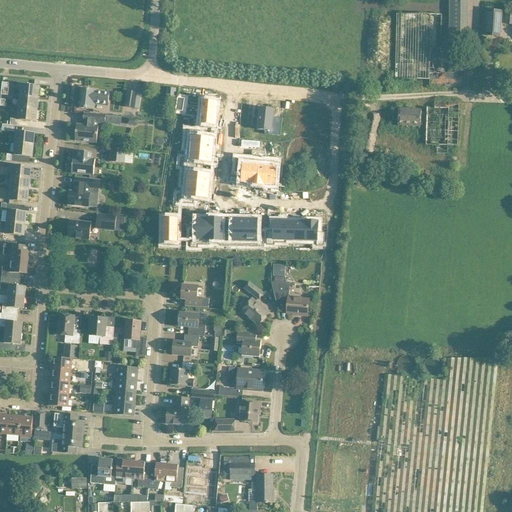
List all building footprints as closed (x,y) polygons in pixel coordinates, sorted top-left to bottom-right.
[(474,27),(475,2),(457,1),(456,26),(474,27)] [(500,38),(502,11),(487,10),(485,36),(500,38)] [(453,17),(421,16),(420,37),(412,37),(410,80),(450,82),(453,17)] [(9,83),(2,83),(1,95),(8,96),(9,83)] [(20,97),(38,99),(40,87),(21,85),(20,97)] [(95,105),(108,106),(110,93),(96,91),(96,90),(81,89),(78,109),(94,110),(95,105)] [(137,93),(128,91),(125,107),(135,109),(137,93)] [(19,108),(37,110),(38,99),(20,97),(19,108)] [(177,98),(175,111),(183,112),(185,99),(177,98)] [(203,101),(200,127),(214,128),(216,103),(212,102),(212,101),(207,101),(207,102),(203,101)] [(427,108),(426,118),(426,145),(437,145),(437,154),(447,154),(447,146),(457,146),(459,102),(435,101),(434,108),(427,108)] [(18,120),(36,122),(37,110),(19,108),(18,120)] [(281,136),(282,119),(272,118),(273,110),(260,109),(258,131),(265,131),(265,135),(281,136)] [(98,127),(97,127),(98,123),(105,124),(106,116),(84,114),(83,122),(84,122),(84,126),(77,125),(75,141),(97,143),(98,127)] [(187,130),(186,149),(188,149),(212,151),(213,139),(200,138),(200,131),(187,130)] [(15,144),(34,146),(35,134),(16,132),(15,144)] [(498,144),(498,134),(484,133),(483,143),(498,144)] [(15,144),(14,155),(32,157),(34,146),(15,144)] [(109,163),(125,164),(126,150),(110,149),(109,163)] [(181,159),(181,167),(184,167),(197,168),(197,162),(211,163),(212,151),(188,149),(187,160),(181,159)] [(72,173),(94,176),(95,160),(91,159),(92,153),(78,151),(77,158),(73,158),(72,173)] [(237,159),(236,172),(242,173),(241,183),(252,184),(253,184),(254,166),(255,166),(255,161),(237,159)] [(265,167),(263,185),(264,185),(275,186),(277,163),(265,162),(265,167)] [(12,177),(30,179),(31,168),(13,166),(12,177)] [(252,184),(252,185),(264,186),(264,185),(263,185),(265,167),(255,166),(254,166),(253,184),(252,184)] [(184,167),(182,185),(185,185),(209,187),(210,175),(196,174),(197,168),(184,167)] [(30,179),(12,177),(11,189),(29,191),(30,179)] [(76,179),(75,179),(74,186),(76,186),(75,192),(70,192),(68,205),(89,207),(90,193),(89,193),(99,194),(100,180),(76,178),(76,179)] [(178,195),(177,203),(188,204),(194,204),(194,198),(207,199),(209,187),(185,185),(184,196),(178,195)] [(11,189),(9,201),(28,202),(29,191),(11,189)] [(162,204),(162,211),(174,212),(175,205),(162,204)] [(7,223),(25,225),(27,213),(8,211),(7,223)] [(124,232),(125,218),(98,215),(97,229),(124,232)] [(163,219),(163,241),(177,242),(177,219),(163,219)] [(209,219),(209,220),(209,243),(220,243),(220,245),(227,245),(227,233),(221,233),(221,220),(209,219)] [(191,232),(190,248),(198,248),(198,245),(209,245),(209,243),(209,220),(197,220),(197,232),(191,232)] [(227,233),(227,245),(245,246),(246,220),(234,220),(233,233),(227,233)] [(246,220),(245,246),(263,246),(264,234),(257,234),(257,221),(246,220)] [(69,229),(68,238),(90,240),(91,223),(70,221),(70,223),(68,222),(67,229),(69,229)] [(6,234),(24,236),(25,225),(7,223),(6,234)] [(317,223),(306,223),(306,224),(306,242),(317,242),(317,247),(324,247),(325,234),(317,234),(317,223)] [(274,234),(267,234),(267,247),(274,247),(274,242),(285,242),(285,224),(274,224),(274,234)] [(296,224),(285,224),(285,242),(296,242),(296,224)] [(306,224),(296,224),(296,242),(306,242),(306,224)] [(10,262),(28,264),(29,252),(27,252),(28,246),(4,244),(3,255),(11,256),(10,262)] [(104,263),(105,246),(93,245),(92,262),(104,263)] [(2,267),(1,278),(20,280),(21,274),(27,274),(28,264),(10,262),(10,267),(2,267)] [(282,265),(274,265),(274,276),(274,283),(285,283),(285,276),(282,276),(282,265)] [(25,298),(26,287),(20,286),(20,280),(1,278),(0,290),(8,290),(8,297),(25,298)] [(258,300),(263,294),(250,283),(244,289),(258,300)] [(299,315),(299,316),(307,317),(309,300),(289,298),(290,283),(285,283),(274,283),(271,283),(276,303),(287,304),(287,314),(299,315)] [(198,286),(193,286),(183,285),(182,300),(186,300),(186,306),(200,307),(209,308),(209,299),(201,298),(197,297),(198,286)] [(25,298),(8,297),(0,296),(0,301),(3,304),(2,314),(0,313),(0,314),(18,316),(18,309),(24,309),(25,298)] [(252,298),(241,312),(259,326),(269,313),(252,298)] [(204,336),(206,322),(199,322),(199,315),(180,313),(179,327),(192,328),(192,336),(199,337),(199,336),(204,336)] [(5,333),(22,334),(23,323),(17,322),(18,316),(0,314),(0,327),(5,328),(5,333)] [(75,317),(60,315),(58,335),(66,336),(65,344),(80,345),(81,331),(73,330),(75,317)] [(113,346),(114,334),(114,332),(114,328),(106,327),(107,319),(91,318),(89,336),(101,337),(100,345),(113,346)] [(136,353),(136,357),(145,358),(147,341),(140,340),(141,322),(126,321),(126,329),(114,328),(114,332),(114,334),(125,335),(124,352),(136,353)] [(256,341),(257,334),(257,333),(238,332),(237,344),(242,344),(241,356),(260,358),(261,341),(256,341)] [(0,350),(15,351),(15,345),(21,345),(22,334),(5,333),(5,338),(0,337),(0,350)] [(198,347),(199,337),(185,336),(184,342),(174,341),(174,343),(171,343),(170,353),(173,354),(173,355),(190,356),(191,347),(198,347)] [(76,359),(78,346),(65,345),(63,358),(76,359)] [(372,511),(483,511),(499,357),(449,359),(446,381),(386,375),(372,511)] [(52,370),(71,371),(72,359),(53,358),(52,370)] [(172,369),(170,385),(180,386),(194,387),(194,380),(188,380),(189,371),(196,372),(197,365),(183,364),(182,370),(172,369)] [(115,379),(117,379),(137,380),(138,368),(119,367),(118,374),(116,373),(115,379)] [(52,370),(51,382),(70,383),(71,371),(52,370)] [(262,392),(262,389),(264,372),(238,370),(237,389),(220,387),(219,396),(243,398),(243,397),(239,397),(240,390),(262,392)] [(136,393),(137,380),(117,379),(117,386),(115,386),(114,391),(117,391),(136,393)] [(51,382),(50,394),(69,396),(70,383),(51,382)] [(81,386),(80,394),(91,394),(91,387),(81,386)] [(215,400),(215,392),(191,390),(191,397),(215,400)] [(135,405),(136,393),(117,391),(116,398),(114,397),(113,403),(115,403),(135,405)] [(50,394),(49,406),(68,408),(69,396),(50,394)] [(167,424),(188,426),(189,416),(189,411),(188,410),(188,411),(189,400),(189,399),(186,399),(176,398),(175,409),(168,409),(167,424)] [(201,399),(200,410),(205,410),(213,411),(214,400),(201,399)] [(241,413),(240,422),(257,423),(258,410),(260,411),(261,403),(240,401),(239,413),(241,413)] [(112,415),(134,417),(135,405),(115,403),(115,410),(113,409),(112,415)] [(64,434),(83,436),(84,423),(79,422),(80,416),(55,414),(54,427),(64,428),(64,434)] [(9,416),(0,415),(0,434),(7,435),(9,416)] [(21,417),(9,416),(7,435),(19,436),(21,417)] [(21,417),(19,436),(21,436),(20,442),(30,443),(31,437),(33,418),(21,417)] [(216,421),(216,431),(234,431),(234,421),(216,421)] [(63,440),(53,440),(52,453),(67,454),(68,447),(82,448),(83,436),(64,434),(63,440)] [(251,456),(251,457),(224,457),(224,476),(231,475),(231,481),(251,481),(251,476),(255,476),(255,456),(251,456)] [(116,486),(116,483),(117,469),(112,468),(113,460),(100,459),(99,466),(92,466),(91,476),(90,484),(116,486)] [(117,466),(117,469),(116,483),(126,483),(125,486),(132,487),(133,479),(134,462),(123,461),(123,466),(117,466)] [(138,487),(149,488),(150,469),(145,468),(145,463),(134,462),(133,479),(138,479),(138,487)] [(156,469),(150,469),(149,488),(149,489),(158,490),(161,481),(166,482),(167,465),(156,464),(156,469)] [(178,466),(167,465),(166,482),(172,482),(172,487),(182,487),(183,481),(177,480),(178,466)] [(206,489),(205,496),(205,498),(215,499),(218,472),(210,471),(210,470),(203,469),(203,468),(189,466),(187,487),(206,489)] [(257,476),(257,503),(249,503),(249,510),(258,511),(258,503),(275,503),(274,495),(273,495),(273,475),(257,476)] [(72,479),(72,490),(87,489),(87,478),(72,479)] [(133,503),(131,503),(131,511),(140,511),(140,501),(133,501),(133,503)] [(147,501),(140,501),(140,511),(150,511),(150,506),(162,506),(161,502),(154,501),(147,501)] [(99,503),(99,504),(99,510),(99,511),(108,511),(108,503),(99,503)]
